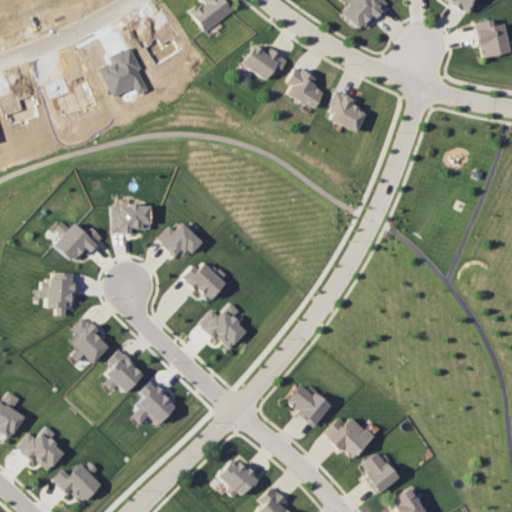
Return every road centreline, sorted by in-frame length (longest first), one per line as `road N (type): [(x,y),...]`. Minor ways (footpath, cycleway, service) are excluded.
road 1 (residential): [(267,0),(351,57),(419,83),(404,142),(356,249),(301,333),(131,511)]
road 2 (residential): [(127,284),(135,313),(233,409)]
road 3 (residential): [(233,409),(344,511)]
road 4 (residential): [(116,0),(0,53)]
